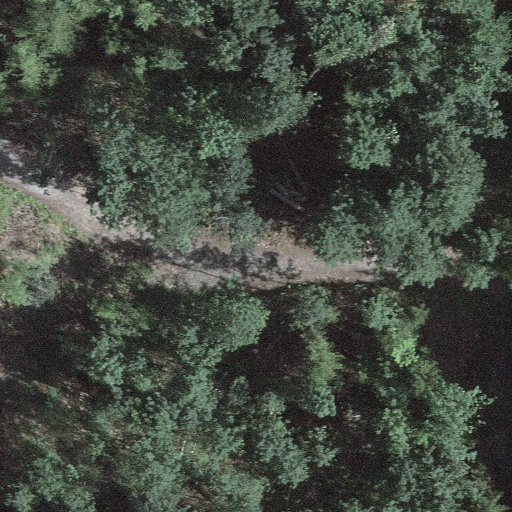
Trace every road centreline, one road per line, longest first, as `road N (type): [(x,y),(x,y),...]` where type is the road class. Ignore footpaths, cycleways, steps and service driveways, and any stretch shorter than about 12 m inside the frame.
road 1 (track): [(177,278),(511,271)]
road 2 (track): [(0,187),(177,278)]
